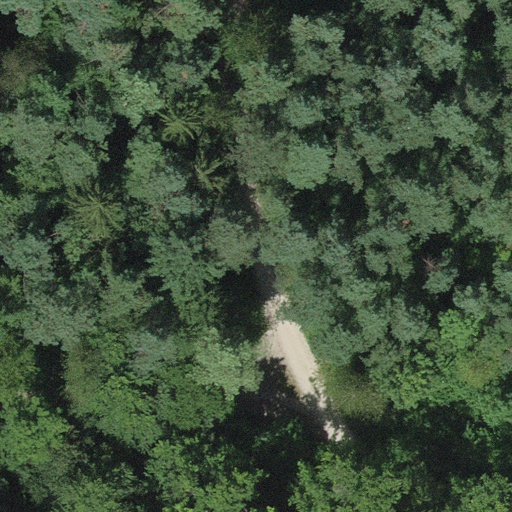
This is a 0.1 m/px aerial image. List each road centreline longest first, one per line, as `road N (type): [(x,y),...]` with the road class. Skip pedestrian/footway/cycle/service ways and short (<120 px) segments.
road 1 (track): [(381,511),(279,325),(247,223),(227,122),(231,0)]
road 2 (track): [(318,402),(0,389)]
